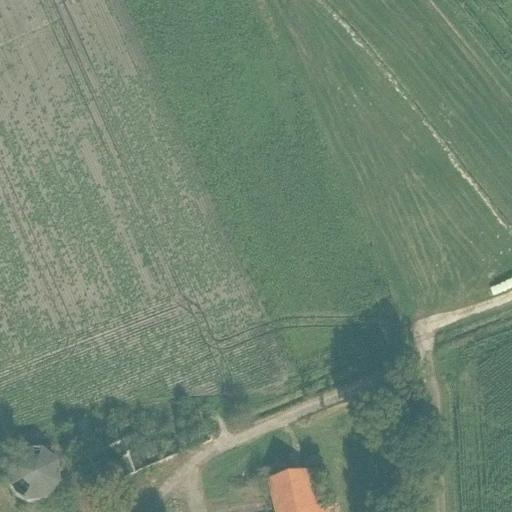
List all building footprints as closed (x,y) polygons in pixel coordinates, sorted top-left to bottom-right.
[(196,412),(113,449),(126,478),(209,441),(196,412)] [(85,421),(67,429),(78,453),(95,446),(85,421)] [(126,478),(113,449),(84,461),(97,490),(126,478)] [(3,470),(6,492),(22,505),(42,504),(58,487),(56,466),(39,451),(17,453),(3,470)] [(267,482),(273,511),(327,511),(327,510),(335,508),(334,501),(325,503),(318,470),(267,482)]
